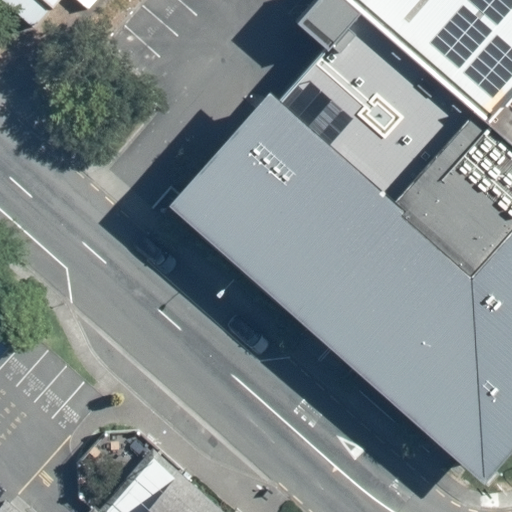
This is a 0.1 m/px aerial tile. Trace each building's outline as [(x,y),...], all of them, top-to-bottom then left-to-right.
[(4,0),(37,28),(62,0),(4,0)] [(511,0),(354,0),(367,11),(496,122),(511,103),(511,0)] [(215,157),(176,202),(489,482),(511,456),(511,136),(496,122),(367,11),(333,48),(286,99),(276,89),(215,157)] [(95,511),(94,511),(148,511),(183,473),(161,453),(108,511),(105,511),(100,507),(95,511)] [(224,511),(183,473),(148,511),(26,511),(10,499),(0,511),(224,511)]
